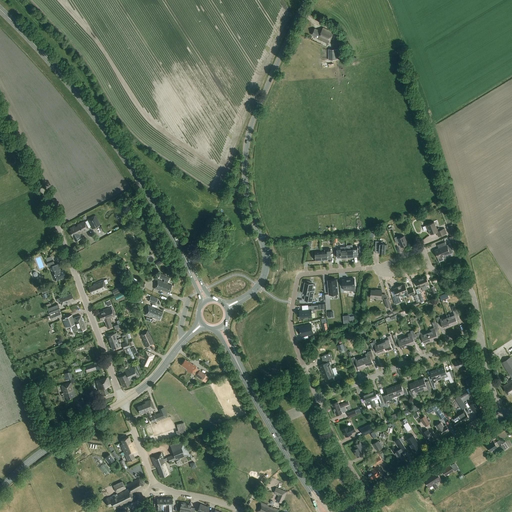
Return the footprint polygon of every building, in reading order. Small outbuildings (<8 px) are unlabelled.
[(328,44),(333,33),(323,28),(321,31),(315,28),(312,35),(318,38),(317,39),(328,44)] [(87,220),(92,229),(100,224),(96,215),(87,220)] [(81,233),(88,229),(84,221),(77,225),(77,226),(74,228),(74,226),(69,229),(70,230),(69,231),(75,241),(81,238),(79,233),(81,232),(81,233)] [(438,237),(446,233),(444,229),(440,231),(438,227),(436,228),(434,222),(424,226),(426,230),(428,229),(430,235),(434,233),(434,234),(436,233),(438,237)] [(452,224),(447,226),(449,235),(455,233),(452,224)] [(400,248),(407,245),(403,236),(399,237),(399,236),(393,238),(396,244),(398,243),(400,248)] [(385,254),(386,244),(382,244),(382,242),(376,241),(375,248),(379,248),(378,254),(385,254)] [(439,248),(435,250),(439,262),(444,260),(442,257),(450,254),(447,245),(445,242),(438,245),(439,248)] [(348,258),(347,249),(341,249),(341,247),(336,248),(337,256),(341,256),(342,259),(348,258)] [(353,248),(347,249),(348,258),(354,257),(354,255),(358,255),(357,247),(353,247),(353,248)] [(324,251),(321,251),(322,260),(328,260),(328,257),(330,257),(329,248),(324,249),(324,251)] [(63,269),(61,270),(58,263),(55,265),(53,260),(47,262),(49,266),(50,266),(55,280),(66,277),(63,269)] [(164,280),(163,283),(157,281),(154,289),(161,291),(161,290),(170,293),(172,286),(167,284),(168,279),(166,278),(167,275),(161,273),(159,278),(164,280)] [(420,278),(425,289),(427,288),(425,284),(428,283),(425,275),(420,278)] [(354,278),(343,279),(344,290),(355,291),(354,278)] [(422,291),(425,289),(420,278),(415,280),(418,288),(420,287),(422,291)] [(95,282),(95,284),(96,285),(89,288),(92,295),(107,289),(104,279),(95,282)] [(336,279),(328,280),(329,294),(338,293),(336,279)] [(145,284),(136,281),(134,287),(143,290),(145,284)] [(305,282),(303,293),(306,294),(304,300),(311,302),(311,301),(313,294),(314,290),(312,290),(313,284),(311,283),(312,282),(307,281),(307,282),(305,282)] [(118,287),(112,290),(114,295),(120,293),(120,291),(124,289),(121,282),(116,284),(118,287)] [(398,285),(402,294),(405,292),(407,296),(414,293),(412,288),(407,290),(404,284),(401,285),(401,284),(398,285)] [(398,295),(402,294),(398,285),(396,286),(396,287),(393,288),(396,294),(392,296),(395,304),(401,302),(398,295)] [(137,290),(132,292),(136,300),(141,297),(137,290)] [(370,298),(381,299),(381,291),(377,291),(371,291),(370,298)] [(61,305),(74,300),(71,293),(57,298),(58,301),(60,301),(61,305)] [(59,310),(57,304),(51,306),(50,303),(46,304),(50,314),(59,310)] [(160,320),(163,313),(154,310),(155,308),(148,305),(144,315),(160,320)] [(300,315),(299,315),(299,316),(300,316),(300,318),(305,318),(305,319),(308,319),(308,318),(312,317),(312,313),(315,312),(314,309),(318,309),(318,305),(308,306),(308,310),(299,310),(300,315)] [(453,314),(446,317),(450,326),(457,324),(456,321),(459,319),(455,306),(451,307),(454,313),(453,314)] [(109,318),(114,316),(111,307),(103,310),(103,311),(98,313),(101,321),(104,320),(107,328),(112,326),(109,318)] [(66,319),(63,320),(66,327),(70,325),(73,331),(77,330),(78,332),(86,329),(81,315),(73,318),(72,315),(65,317),(66,319)] [(438,317),(436,318),(438,324),(441,323),(443,329),(450,326),(446,317),(440,319),(439,317),(438,317)] [(435,321),(432,322),(434,328),(433,328),(433,329),(427,331),(431,341),(438,339),(437,335),(440,334),(435,321)] [(311,324),(299,327),(301,335),(308,334),(308,335),(313,334),(311,324)] [(408,335),(404,337),(408,347),(415,344),(414,340),(416,339),(413,330),(410,331),(411,333),(407,334),(408,335)] [(148,331),(140,334),(146,347),(154,343),(148,331)] [(419,331),(416,333),(420,341),(422,340),(424,344),(431,341),(427,331),(420,334),(419,331)] [(107,336),(110,343),(117,340),(115,336),(117,336),(116,333),(107,336)] [(126,336),(123,338),(125,343),(122,344),(124,349),(130,347),(126,336)] [(388,339),(381,342),(385,352),(392,349),(390,343),(393,342),(391,336),(387,337),(388,339)] [(393,338),(397,347),(400,346),(401,349),(408,347),(404,337),(397,339),(396,337),(393,338)] [(373,342),(370,343),(373,352),(376,351),(378,355),(385,352),(381,342),(377,344),(375,339),(373,340),(373,342)] [(117,340),(110,343),(112,349),(121,346),(120,343),(118,344),(117,340)] [(72,347),(64,350),(68,363),(76,360),(72,347)] [(366,356),(362,357),(366,367),(372,364),(371,361),(374,360),(371,351),(368,352),(368,353),(365,354),(366,356)] [(136,356),(142,359),(140,363),(147,367),(151,360),(152,360),(154,356),(146,352),(144,356),(138,353),(137,354),(136,356)] [(331,361),(332,360),(331,358),(332,357),(330,353),(321,356),(323,361),(324,361),(325,363),(319,366),(321,373),(332,369),(329,362),(331,361)] [(354,357),(351,358),(354,367),(357,366),(358,369),(366,367),(362,357),(355,360),(354,357)] [(511,395),(511,359),(511,357),(502,363),(511,379),(507,382),(507,383),(503,386),(507,393),(509,392),(511,396),(511,395)] [(191,374),(197,367),(185,358),(180,365),(186,369),(186,370),(191,374)] [(461,370),(464,369),(462,365),(463,365),(461,358),(454,361),(456,367),(460,366),(461,370)] [(47,364),(49,369),(59,365),(57,360),(47,364)] [(94,363),(84,366),(86,372),(96,369),(94,363)] [(129,381),(139,376),(135,366),(125,371),(126,374),(119,377),(123,387),(130,384),(129,381)] [(440,379),(444,377),(445,380),(449,378),(450,383),(453,382),(449,371),(445,372),(443,367),(436,369),(440,379)] [(321,373),(324,380),(328,378),(330,383),(336,381),(336,379),(341,378),(339,374),(334,376),(332,369),(321,373)] [(435,384),(434,382),(438,381),(437,380),(440,379),(436,369),(429,372),(431,376),(428,377),(432,388),(435,387),(434,384),(435,384)] [(199,370),(195,375),(202,380),(205,375),(199,370)] [(63,374),(66,380),(70,379),(71,381),(73,380),(70,371),(63,374)] [(476,382),(473,376),(466,380),(468,385),(476,382)] [(107,387),(111,385),(108,377),(96,380),(99,391),(97,391),(97,394),(100,393),(100,395),(109,393),(107,387)] [(422,379),(416,381),(419,391),(424,389),(424,391),(428,390),(428,391),(431,390),(427,381),(424,382),(422,379)] [(412,390),(409,391),(411,397),(414,396),(413,394),(417,393),(416,392),(419,391),(416,381),(409,384),(412,390)] [(61,384),(63,393),(61,393),(62,396),(63,395),(63,396),(64,396),(64,398),(66,398),(75,396),(71,382),(61,384)] [(400,384),(393,386),(397,396),(404,394),(405,396),(407,395),(404,386),(401,387),(400,384)] [(384,403),(390,401),(393,400),(393,398),(397,396),(393,386),(386,389),(388,395),(382,397),(384,403)] [(466,388),(459,392),(461,397),(469,393),(466,388)] [(372,403),(374,406),(376,405),(373,400),(377,398),(379,404),(383,402),(380,395),(377,396),(374,390),(368,393),(372,403)] [(365,403),(366,403),(367,406),(370,404),(371,407),(374,406),(372,403),(368,393),(362,395),(365,403)] [(466,407),(459,396),(455,398),(462,409),(466,407)] [(478,403),(476,400),(475,398),(471,401),(472,402),(469,404),(474,411),(479,408),(476,404),(478,403)] [(150,411),(154,409),(150,400),(145,402),(146,404),(137,407),(140,414),(143,413),(144,413),(147,412),(150,411)] [(340,408),(348,404),(347,401),(338,405),(337,402),(331,404),(335,415),(342,413),(340,408)] [(436,412),(440,409),(436,403),(432,406),(429,407),(432,411),(434,409),(436,412)] [(160,412),(149,416),(152,423),(168,416),(164,407),(159,409),(160,412)] [(457,413),(462,421),(469,417),(466,412),(464,409),(457,413)] [(453,417),(451,419),(455,425),(462,421),(457,413),(452,416),(453,417)] [(425,416),(420,419),(425,426),(430,423),(428,421),(425,416)] [(405,419),(401,422),(405,428),(410,425),(405,419)] [(440,421),(435,425),(438,429),(439,429),(443,434),(449,430),(446,424),(444,425),(440,421)] [(363,435),(373,431),(370,424),(360,428),(363,435)] [(353,425),(348,427),(342,429),(345,437),(351,434),(351,433),(356,431),(353,425)] [(433,438),(429,431),(427,429),(423,431),(420,426),(418,427),(423,436),(424,435),(428,442),(433,438)] [(413,435),(406,440),(409,445),(410,444),(414,451),(419,447),(417,445),(419,443),(413,435)] [(132,453),(133,453),(135,452),(137,451),(133,442),(131,442),(129,437),(121,440),(124,446),(122,446),(125,455),(130,452),(132,453)] [(191,459),(190,455),(184,440),(170,446),(174,455),(164,459),(162,453),(151,457),(155,467),(157,467),(161,477),(169,474),(164,462),(165,462),(164,461),(168,459),(169,462),(175,459),(176,460),(187,456),(178,460),(179,463),(188,459),(189,460),(191,459)] [(378,440),(373,444),(377,451),(383,447),(378,440)] [(356,449),(353,450),(357,457),(362,454),(361,451),(364,449),(359,442),(354,445),(356,449)] [(495,452),(498,450),(493,442),(486,446),(490,452),(494,450),(495,452)] [(394,447),(391,449),(394,454),(395,454),(399,460),(405,457),(402,453),(406,450),(403,444),(398,447),(400,450),(397,452),(394,447)] [(133,454),(133,453),(132,453),(130,452),(125,455),(128,462),(135,459),(133,454)] [(105,457),(109,463),(115,459),(110,453),(105,457)] [(377,454),(366,461),(368,464),(372,461),(375,466),(382,461),(377,454)] [(449,463),(440,468),(445,476),(454,470),(449,463)] [(376,477),(380,475),(376,467),(372,470),(372,471),(367,474),(371,479),(376,476),(376,477)] [(435,483),(441,479),(435,471),(429,475),(430,476),(424,480),(428,487),(432,485),(434,488),(437,487),(435,483)] [(113,485),(117,493),(105,499),(109,507),(113,505),(114,506),(120,503),(121,506),(136,499),(134,495),(131,496),(130,493),(143,486),(139,478),(126,485),(128,488),(126,489),(122,481),(113,485)] [(277,500),(282,503),(287,492),(276,488),(274,493),(279,495),(277,500)] [(166,498),(157,499),(158,511),(164,511),(164,507),(166,507),(166,506),(166,498)] [(179,511),(180,511),(194,511),(195,508),(190,507),(191,503),(181,502),(180,509),(179,511)] [(278,511),(279,509),(274,507),(274,508),(261,502),(257,511),(278,511)]
